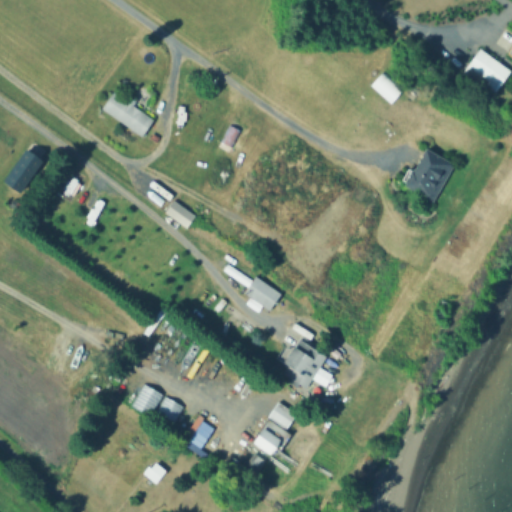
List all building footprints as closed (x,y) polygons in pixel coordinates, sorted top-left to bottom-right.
[(511,68),(511,70),(494,94),(463,71),(482,46),(511,68)] [(369,83),(389,102),(400,89),(380,71),(369,83)] [(155,119),(142,138),(102,109),(115,90),(155,119)] [(241,129),(233,147),(221,141),(230,124),(241,129)] [(45,156),(22,186),(5,174),(29,143),(45,156)] [(458,163),(437,201),(404,183),(425,145),(458,163)] [(197,214),(188,228),(160,209),(170,195),(197,214)] [(283,294),(271,310),(245,291),(257,275),(283,294)] [(330,347),(306,384),(286,370),(293,359),(288,355),(304,330),(330,347)] [(141,382),(181,403),(169,426),(129,404),(141,382)] [(275,399),(248,442),(269,455),(296,412),(275,399)] [(180,442),(197,451),(211,426),(194,417),(180,442)] [(261,461),(251,454),(244,462),(254,470),(261,461)] [(168,466),(155,480),(144,471),(157,456),(168,466)]
